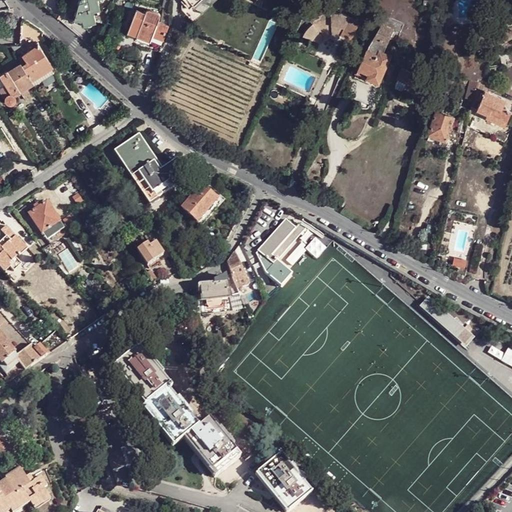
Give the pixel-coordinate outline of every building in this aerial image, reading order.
[(81,0),(77,18),(84,20),(85,24),(97,21),(94,11),(101,9),(99,0),(81,0)] [(171,24),(170,9),(164,7),(161,15),(161,16),(159,21),(170,25),(171,24)] [(130,30),(153,38),(154,36),(159,21),(161,16),(161,15),(161,14),(160,14),(151,10),(150,10),(149,10),(148,12),(147,13),(138,9),(130,30)] [(360,22),(348,16),(347,15),(343,14),(340,13),(334,13),(329,13),(326,14),(317,16),(313,18),(311,19),(308,15),(307,14),(306,14),(305,14),(304,15),(297,32),(304,36),(321,43),(325,39),(334,35),(340,37),(341,35),(352,40),(360,22)] [(22,23),(22,28),(40,30),(37,27),(30,23),(29,22),(27,21),(26,21),(24,22),(22,23)] [(159,21),(154,36),(160,39),(164,40),(170,25),(159,21)] [(383,23),(371,42),(355,77),(377,87),(379,83),(391,56),(384,52),(391,38),(394,31),(395,29),(388,26),(383,23)] [(95,38),(102,40),(105,28),(99,26),(95,38)] [(21,47),(12,47),(19,58),(23,64),(34,80),(55,67),(39,43),(40,30),(22,28),(21,37),(21,47)] [(129,34),(151,42),(153,38),(130,30),(129,34)] [(151,42),(158,45),(160,39),(154,36),(153,38),(151,42)] [(343,70),(348,72),(359,46),(340,37),(328,63),(335,66),(343,63),(343,70)] [(0,76),(0,87),(8,100),(8,101),(9,102),(10,102),(11,103),(13,103),(15,103),(16,102),(17,101),(17,100),(17,97),(17,96),(16,95),(23,92),(21,89),(34,80),(23,64),(10,72),(10,71),(0,76)] [(497,67),(488,69),(486,74),(495,76),(497,67)] [(402,68),(398,78),(418,86),(424,72),(416,69),(414,72),(402,68)] [(495,76),(486,74),(484,80),(492,83),(495,76)] [(479,79),(479,82),(474,100),(473,106),(478,109),(488,113),(487,117),(506,124),(511,111),(503,106),(506,99),(490,91),(492,83),(484,80),(479,79)] [(23,92),(36,83),(34,80),(21,89),(23,92)] [(479,82),(472,80),(467,98),(474,100),(479,82)] [(432,102),(424,100),(421,107),(425,109),(426,106),(430,107),(432,102)] [(431,133),(446,139),(453,117),(437,110),(429,133),(431,133)] [(10,119),(14,126),(21,122),(17,115),(10,119)] [(444,145),(446,139),(431,133),(428,139),(444,145)] [(139,136),(117,150),(147,193),(144,195),(150,205),(169,192),(159,176),(161,174),(142,146),(145,145),(139,136)] [(163,171),(145,145),(142,146),(161,174),(164,172),(163,171)] [(147,193),(117,150),(115,152),(144,195),(147,193)] [(164,172),(171,182),(184,173),(177,161),(163,171),(164,172)] [(164,172),(161,174),(159,176),(169,192),(175,188),(171,182),(164,172)] [(210,193),(212,190),(204,183),(182,209),(201,227),(222,203),(210,193)] [(224,201),(212,190),(210,193),(222,203),(224,201)] [(45,250),(67,234),(64,231),(65,230),(47,204),(41,207),(39,205),(34,208),(36,211),(29,216),(29,217),(27,218),(22,210),(19,212),(34,234),(36,232),(41,238),(38,240),(45,250)] [(296,226),(287,219),(258,252),(256,254),(266,273),(281,287),(292,274),(277,261),(306,228),(298,223),(296,226)] [(382,235),(389,240),(394,224),(387,221),(382,235)] [(0,270),(4,274),(10,268),(14,272),(22,266),(16,259),(18,257),(19,258),(29,250),(7,226),(1,232),(6,237),(0,243),(0,270)] [(302,242),(286,260),(292,266),(306,250),(317,259),(327,247),(315,237),(307,246),(302,242)] [(149,248),(147,245),(137,251),(148,266),(163,256),(155,244),(149,248)] [(226,264),(231,275),(235,285),(247,280),(234,253),(226,264)] [(201,270),(213,261),(209,255),(197,263),(201,270)] [(151,271),(146,274),(152,284),(157,281),(151,271)] [(199,288),(200,292),(201,292),(203,316),(234,313),(230,297),(225,277),(213,283),(214,286),(201,287),(199,288)] [(465,348),(474,338),(464,329),(428,298),(419,308),(465,348)] [(464,329),(474,338),(481,331),(467,324),(464,329)] [(18,360),(16,358),(14,355),(16,354),(0,335),(0,363),(2,366),(3,365),(7,369),(17,361),(18,360)] [(47,356),(38,347),(33,351),(31,348),(16,358),(18,360),(17,361),(20,364),(25,372),(47,356)] [(511,348),(508,347),(500,361),(511,368),(511,348)] [(210,470),(216,477),(239,458),(228,444),(230,443),(225,437),(224,438),(208,419),(197,428),(190,418),(187,414),(189,413),(183,406),(181,408),(176,401),(166,389),(169,387),(162,377),(159,373),(161,372),(155,365),(153,367),(148,359),(139,348),(115,366),(121,374),(122,373),(142,397),(140,398),(146,405),(144,407),(143,408),(149,414),(150,413),(169,438),(168,440),(174,447),(183,439),(185,437),(191,445),(192,444),(212,469),(210,470)] [(7,369),(9,372),(20,364),(17,361),(7,369)] [(9,372),(14,379),(25,372),(20,364),(9,372)] [(113,368),(144,407),(146,405),(140,398),(142,397),(122,373),(121,374),(115,366),(113,368)] [(172,448),(174,447),(168,440),(169,438),(150,413),(149,414),(143,408),(141,409),(172,448)] [(99,432),(113,471),(126,466),(120,449),(125,447),(120,434),(116,426),(99,432)] [(0,455),(19,468),(24,459),(16,453),(19,449),(0,437),(0,455)] [(214,479),(216,477),(210,470),(212,469),(192,444),(191,445),(185,437),(183,439),(214,479)] [(283,505),(288,511),(311,494),(304,484),(301,480),(302,479),(297,473),(296,474),(290,466),(281,455),(257,474),(263,481),(264,479),(284,504),(283,505)] [(0,510),(8,506),(10,509),(27,499),(30,503),(32,507),(48,496),(44,490),(41,485),(44,483),(40,477),(33,481),(34,482),(30,485),(25,478),(23,480),(17,471),(13,474),(8,467),(1,471),(6,479),(9,484),(3,488),(2,486),(0,486),(0,510)] [(284,511),(288,511),(283,505),(284,504),(264,479),(263,481),(257,474),(255,475),(284,511)] [(29,475),(25,478),(30,485),(34,482),(33,481),(29,475)] [(0,483),(2,486),(3,488),(9,484),(6,479),(0,483)] [(51,500),(48,496),(32,507),(35,511),(51,500)] [(11,511),(16,511),(30,503),(27,499),(10,509),(11,510),(11,511)]
